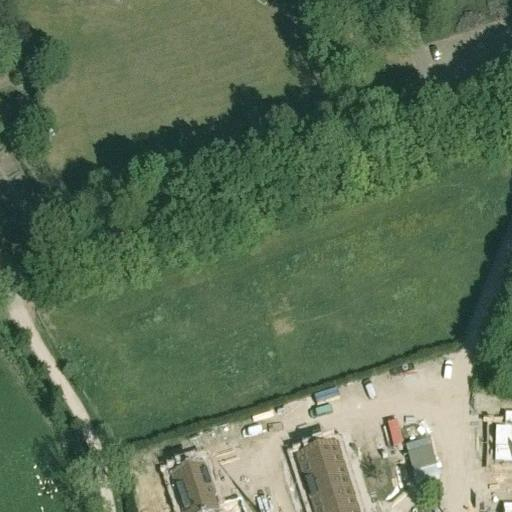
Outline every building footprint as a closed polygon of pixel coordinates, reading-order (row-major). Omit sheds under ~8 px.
[(494,429),(494,466),(511,466),(511,414),(504,415),(504,430),(494,429)] [(243,425),(233,428),(239,449),(249,446),(243,425)] [(233,428),(223,431),(229,452),(239,449),(233,428)] [(335,449),(297,462),(304,485),(343,472),(335,449)] [(218,511),(204,467),(170,478),(181,511),(218,511)] [(343,472),(304,485),(311,506),(350,494),(343,472)] [(355,511),(350,494),(311,506),(312,511),(355,511)]
